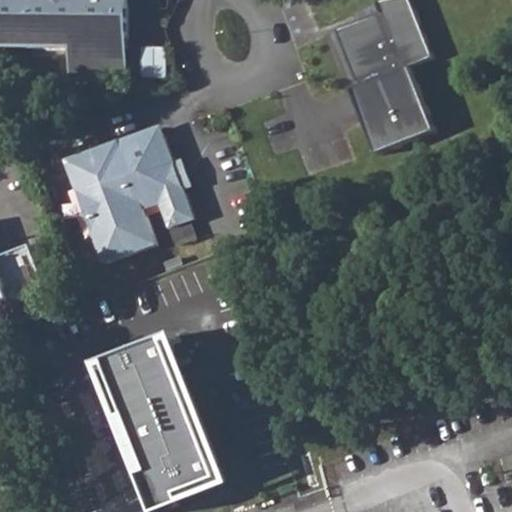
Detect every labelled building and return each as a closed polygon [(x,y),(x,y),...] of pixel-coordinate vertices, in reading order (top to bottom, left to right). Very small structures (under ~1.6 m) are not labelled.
[(107,72),(128,73),(128,0),(0,0),(0,44),(71,45),(71,83),(107,84),(107,72)] [(357,21),(337,29),(359,85),(352,88),(378,154),(438,131),(412,65),(434,57),(411,0),(382,0),(377,2),(377,3),(380,12),(357,21)] [(166,123),(69,154),(103,261),(158,244),(147,207),(163,202),(171,225),(196,217),(166,123)] [(0,305),(49,287),(32,245),(0,257),(0,305)] [(159,339),(108,358),(161,494),(212,475),(159,339)] [(1,407),(0,407),(0,489),(18,485),(1,407)]
